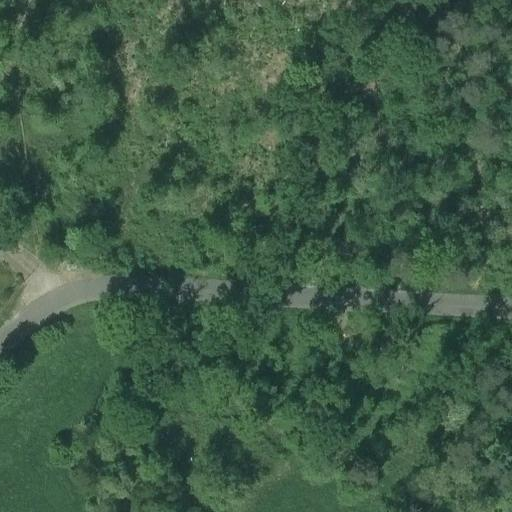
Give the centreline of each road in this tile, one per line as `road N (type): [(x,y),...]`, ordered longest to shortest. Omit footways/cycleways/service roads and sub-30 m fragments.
road 1 (unclassified): [(511,306),(127,284),(76,291),(0,342)]
road 2 (track): [(127,284),(128,310),(183,367),(386,511)]
